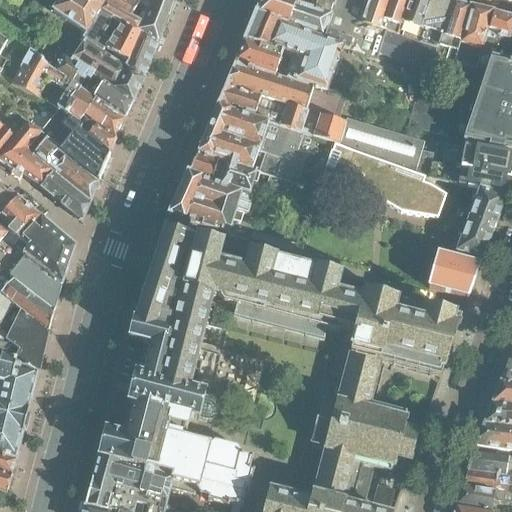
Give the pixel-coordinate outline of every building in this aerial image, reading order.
[(60,0),(51,14),(85,36),(86,37),(102,14),(110,19),(120,25),(158,48),(159,44),(167,23),(149,12),(144,9),(139,18),(134,15),(140,6),(136,3),(130,0),(60,0)] [(175,0),(130,0),(136,3),(140,6),(144,9),(149,12),(167,23),(175,0)] [(276,0),(263,0),(255,19),(344,50),(349,51),(352,42),(326,33),(337,0),(336,0),(334,0),(332,6),(318,1),(316,8),(314,13),(310,11),(301,8),(276,0)] [(276,0),(301,8),(304,0),(276,0)] [(311,0),(310,6),(316,8),(318,1),(314,0),(311,0)] [(336,0),(337,0),(326,33),(352,42),(349,51),(376,61),(378,56),(389,31),(382,28),(391,0),(336,0)] [(411,0),(391,0),(382,28),(389,31),(400,34),(411,0)] [(411,0),(400,34),(419,41),(432,0),(411,0)] [(452,3),(440,0),(432,0),(419,41),(439,47),(452,3)] [(452,3),(439,47),(436,55),(455,62),(473,8),(452,3)] [(473,8),(455,62),(455,63),(456,64),(476,70),(480,56),(481,52),(487,36),(488,36),(495,14),(473,8)] [(143,82),(158,48),(120,25),(107,43),(101,38),(108,27),(110,19),(102,14),(86,37),(85,36),(83,40),(85,41),(84,43),(143,82)] [(511,23),(511,17),(495,14),(488,36),(507,40),(511,23)] [(255,19),(247,41),(285,53),(283,59),(288,61),(282,77),(329,93),(344,50),(255,19)] [(389,31),(378,56),(450,80),(456,64),(455,63),(455,62),(436,55),(439,47),(419,41),(400,34),(389,31)] [(487,36),(481,52),(511,59),(511,41),(507,40),(488,36),(487,36)] [(16,49),(0,37),(0,56),(3,50),(13,55),(16,49)] [(285,53),(247,41),(237,63),(282,77),(288,61),(283,59),(285,53)] [(64,58),(55,72),(74,86),(77,90),(88,97),(98,83),(131,107),(143,82),(84,43),(71,62),(64,58)] [(74,86),(55,72),(43,63),(43,62),(29,52),(19,70),(20,70),(10,86),(36,101),(48,79),(69,93),(74,86)] [(511,154),(511,59),(481,52),(480,56),(491,59),(462,145),(511,154)] [(346,98),(329,93),(282,77),(237,63),(227,88),(285,107),(278,129),(317,141),(335,147),(428,180),(433,156),(422,152),(424,142),(346,121),(345,124),(339,122),(346,98)] [(98,83),(88,97),(124,121),(131,107),(98,83)] [(77,90),(74,86),(69,93),(55,112),(59,114),(66,118),(82,127),(86,121),(116,142),(124,121),(88,97),(77,90)] [(285,107),(227,88),(218,109),(267,124),(266,126),(278,129),(285,107)] [(9,110),(0,102),(0,113),(3,116),(9,110)] [(407,128),(447,139),(454,115),(414,104),(410,119),(398,116),(396,123),(408,126),(407,128)] [(267,124),(218,109),(199,153),(198,156),(257,174),(269,179),(265,190),(293,199),(306,157),(311,158),(317,141),(278,129),(266,126),(267,124)] [(0,126),(3,129),(0,132),(0,157),(27,125),(9,110),(3,116),(0,120),(0,126)] [(85,147),(72,137),(59,128),(66,118),(59,114),(41,136),(49,144),(72,162),(80,169),(99,185),(107,165),(110,157),(88,142),(85,147)] [(82,127),(66,118),(59,128),(72,137),(85,147),(88,142),(110,157),(116,142),(86,121),(82,127)] [(27,125),(0,157),(0,163),(20,177),(35,159),(27,153),(41,136),(27,125)] [(72,162),(49,144),(35,159),(54,175),(91,206),(99,185),(80,169),(75,174),(67,168),(72,162)] [(427,183),(428,180),(335,147),(323,181),(343,181),(401,215),(438,221),(439,217),(441,212),(443,206),(445,201),(446,198),(432,185),(427,183)] [(257,174),(198,156),(191,169),(189,175),(191,176),(251,194),(257,174)] [(54,175),(35,159),(20,177),(41,191),(54,175)] [(511,172),(456,160),(452,188),(460,191),(458,199),(473,203),(501,209),(511,178),(511,172)] [(54,175),(41,191),(79,221),(85,220),(91,206),(54,175)] [(253,199),(251,194),(191,176),(189,175),(175,207),(170,218),(168,224),(188,232),(190,226),(209,233),(249,244),(250,238),(263,242),(266,229),(252,226),(248,237),(243,236),(243,235),(235,233),(235,235),(231,233),(234,223),(240,225),(243,218),(249,215),(253,199)] [(4,189),(0,185),(0,218),(4,222),(7,219),(21,203),(4,189)] [(449,190),(447,195),(456,198),(458,193),(449,190)] [(27,195),(21,203),(43,222),(49,215),(27,195)] [(454,204),(456,198),(447,195),(446,198),(445,201),(454,204)] [(452,209),(454,204),(445,201),(443,206),(452,209)] [(17,252),(43,222),(21,203),(7,219),(18,229),(15,233),(6,244),(17,252)] [(473,203),(451,260),(479,268),(501,209),(473,203)] [(450,215),(452,209),(443,206),(441,212),(450,215)] [(448,220),(450,215),(441,212),(439,217),(448,220)] [(446,226),(448,220),(439,217),(438,221),(437,223),(446,226)] [(0,242),(12,230),(4,222),(0,218),(0,242)] [(73,248),(43,222),(17,252),(62,287),(75,250),(73,248)] [(444,231),(446,226),(437,223),(435,228),(444,231)] [(442,237),(444,231),(435,228),(434,234),(442,237)] [(144,346),(136,376),(135,376),(133,385),(133,386),(132,390),(130,396),(128,405),(129,405),(121,436),(106,432),(99,459),(120,464),(131,467),(144,470),(148,471),(174,478),(171,489),(192,493),(193,490),(197,492),(200,496),(199,497),(201,499),(202,498),(207,499),(207,502),(229,508),(229,505),(243,509),(247,496),(249,496),(255,473),(251,471),(254,459),(243,456),(239,449),(217,443),(212,446),(209,448),(185,442),(191,419),(200,422),(200,421),(207,422),(209,423),(213,423),(216,422),(216,421),(220,418),(222,413),(222,408),(220,403),(221,403),(219,400),(216,398),(215,398),(206,396),(206,395),(191,391),(214,298),(216,298),(222,300),(222,301),(224,305),(237,308),(234,319),(325,343),(328,331),(340,334),(344,332),(344,331),(357,335),(353,349),(351,356),(348,368),(341,398),(338,407),(324,404),(314,444),(328,447),(325,458),(313,504),(274,494),(274,493),(272,492),(271,498),(262,495),(258,511),(365,511),(353,509),(354,504),(368,507),(369,505),(364,504),(373,470),(406,478),(416,449),(426,420),(425,420),(370,405),(381,364),(440,380),(454,339),(461,321),(450,319),(450,316),(439,314),(424,310),(396,303),(395,305),(378,300),(366,297),(359,301),(356,301),(336,295),(340,279),(338,278),(318,273),(314,272),(277,262),(250,255),(226,248),(200,242),(183,237),(181,236),(169,232),(169,229),(168,229),(167,231),(166,231),(136,323),(134,323),(129,342),(137,344),(144,346)] [(12,230),(0,242),(0,266),(55,311),(60,294),(62,289),(62,287),(17,252),(6,244),(15,233),(12,230)] [(440,242),(442,237),(434,234),(431,239),(440,242)] [(467,300),(479,268),(451,260),(437,256),(429,289),(467,300)] [(0,266),(0,291),(28,314),(27,316),(49,333),(53,317),(55,311),(0,266)] [(41,366),(49,333),(27,316),(28,314),(0,291),(0,353),(7,357),(11,350),(19,354),(16,360),(18,360),(19,359),(41,366)] [(511,341),(501,383),(511,384),(511,341)] [(18,360),(16,360),(14,363),(1,360),(0,362),(39,375),(41,366),(19,359),(18,360)] [(38,379),(39,375),(0,362),(0,457),(17,463),(30,409),(28,409),(32,397),(33,397),(35,391),(33,390),(36,378),(38,379)] [(511,384),(501,383),(494,403),(511,405),(511,384)] [(511,405),(494,403),(493,405),(489,414),(484,427),(511,430),(511,405)] [(511,430),(484,427),(476,447),(511,451),(511,430)] [(511,458),(475,453),(468,472),(511,476),(511,458)] [(17,463),(0,457),(0,473),(12,477),(17,463)] [(164,511),(168,502),(171,489),(174,478),(148,471),(144,470),(131,467),(120,464),(99,459),(86,508),(81,506),(79,511),(164,511)] [(511,476),(468,472),(463,488),(511,495),(511,493),(511,476)] [(0,492),(7,495),(12,477),(0,473),(0,492)] [(511,494),(511,495),(463,488),(456,508),(488,511),(492,511),(494,502),(511,503),(511,494)]
